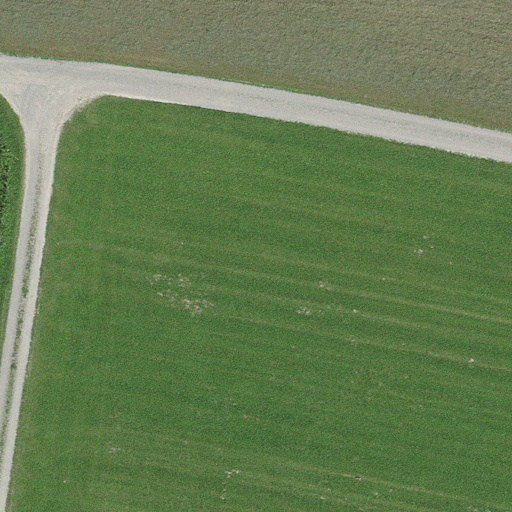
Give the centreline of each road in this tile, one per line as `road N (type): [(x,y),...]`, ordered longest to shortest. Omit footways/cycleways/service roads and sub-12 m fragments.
road 1 (track): [(0,51),(59,56),(511,148)]
road 2 (track): [(0,458),(59,56)]
